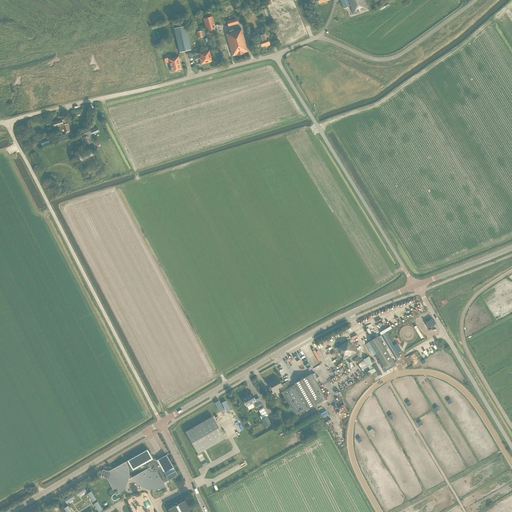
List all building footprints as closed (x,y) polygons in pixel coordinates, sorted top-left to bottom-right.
[(340,0),(343,9),(350,6),(354,15),(369,10),(365,0),(340,0)] [(262,10),(261,11),(264,18),(269,16),(266,9),(265,9),(264,6),(261,7),(262,10)] [(233,7),(223,11),(226,18),(236,15),(233,7)] [(212,17),(204,19),(207,30),(214,28),(212,25),(214,24),(212,17)] [(179,53),(191,50),(186,26),(174,29),(179,53)] [(244,53),(248,52),(241,29),(230,33),(231,33),(226,35),(232,56),(237,55),(237,56),(241,55),(242,54),(244,54),(244,53)] [(260,41),(262,47),(269,44),(268,39),(266,34),(258,36),(260,41)] [(209,50),(198,53),(201,64),(212,62),(209,50)] [(178,56),(168,59),(171,72),(181,70),(178,56)] [(61,119),(53,122),(54,127),(63,124),(65,133),(65,135),(58,137),(59,140),(59,142),(61,141),(61,142),(66,140),(72,138),(70,133),(69,133),(69,131),(70,131),(67,124),(65,125),(64,123),(65,123),(64,120),(62,120),(61,119)] [(88,132),(82,135),(85,140),(87,145),(93,142),(92,140),(90,135),(93,133),(93,134),(99,131),(98,128),(91,130),(91,131),(89,132),(88,132)] [(373,356),(376,354),(384,367),(385,367),(394,361),(378,336),(366,344),(373,356)] [(349,340),(337,348),(344,360),(356,352),(351,344),(349,340)] [(393,346),(398,353),(402,351),(397,343),(393,346)] [(367,367),(373,364),(369,357),(363,360),(367,367)] [(394,361),(385,367),(388,371),(396,365),(394,361)] [(376,363),(373,365),(379,375),(382,374),(376,363)] [(290,384),(288,381),(281,385),(278,379),(269,384),(273,392),(274,391),(275,393),(280,390),(295,417),(326,399),(312,374),(294,384),(294,385),(288,388),(287,386),(290,384)] [(252,394),(242,399),(247,407),(253,404),(255,409),(263,405),(259,398),(255,400),(252,394)] [(212,416),(186,431),(198,454),(225,438),(212,416)] [(271,424),(269,421),(266,416),(261,419),(264,423),(266,427),(271,424)] [(178,475),(160,443),(108,472),(102,470),(101,477),(107,478),(116,494),(120,491),(124,486),(127,481),(135,476),(138,480),(143,483),(148,485),(153,486),(158,486),(160,485),(178,475)] [(191,511),(185,501),(168,509),(169,511),(191,511)]
